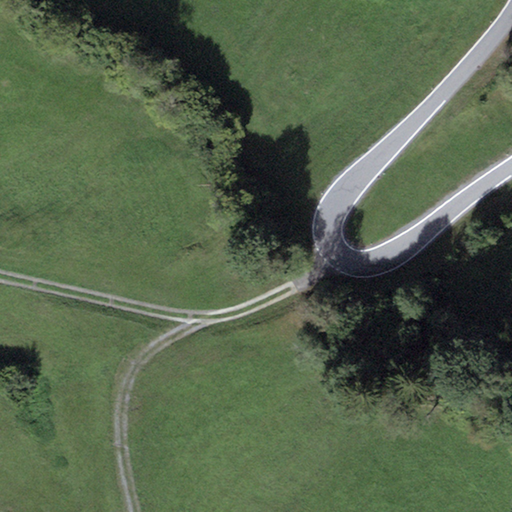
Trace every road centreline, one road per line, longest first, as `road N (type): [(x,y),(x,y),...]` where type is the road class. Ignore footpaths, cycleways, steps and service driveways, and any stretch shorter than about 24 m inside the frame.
road 1 (unclassified): [(511,169),(376,258),(339,254),(328,223),(349,186),(511,15)]
road 2 (track): [(339,254),(235,316),(212,321),(0,277)]
road 3 (track): [(133,511),(118,408),(136,365),(169,336),(212,321)]
